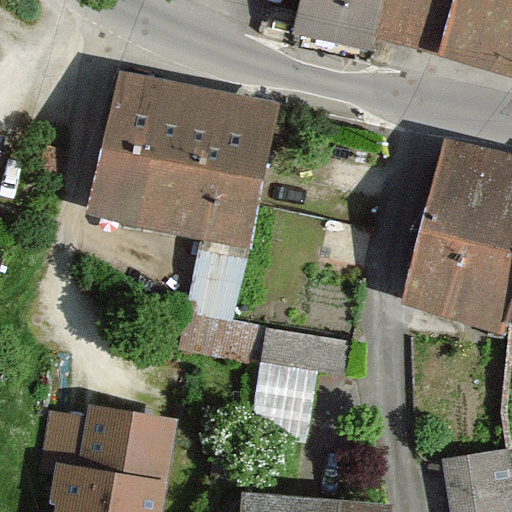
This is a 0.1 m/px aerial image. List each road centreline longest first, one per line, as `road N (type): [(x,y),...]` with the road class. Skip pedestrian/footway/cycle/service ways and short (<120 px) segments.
road 1 (residential): [(426,97),(391,245),(386,303),(407,511)]
road 2 (tertiary): [(426,97),(248,64),(101,0)]
